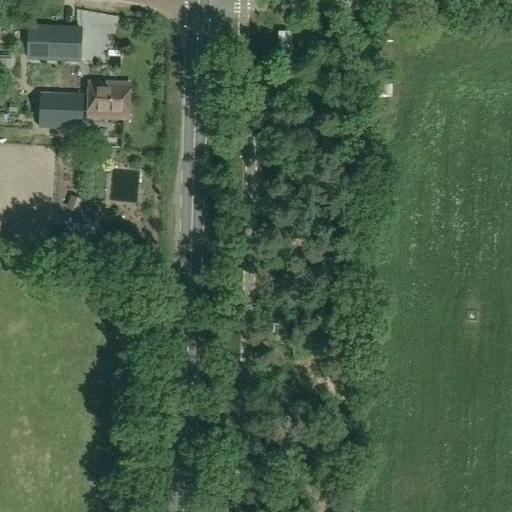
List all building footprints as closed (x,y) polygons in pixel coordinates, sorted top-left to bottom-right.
[(81,62),(83,27),(28,25),(27,61),(81,62)] [(291,50),(291,32),(279,32),(279,50),(291,50)] [(88,93),(88,67),(38,65),(37,91),(88,93)] [(128,119),(130,83),(90,81),(88,116),(128,119)] [(40,96),(40,126),(82,127),(82,97),(40,96)] [(2,135),(20,135),(21,122),(3,121),(2,135)]
